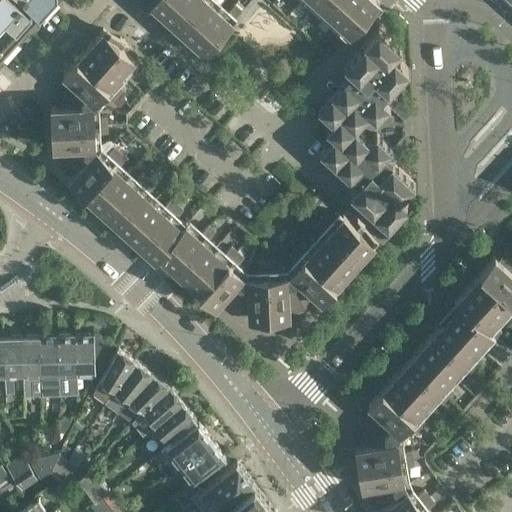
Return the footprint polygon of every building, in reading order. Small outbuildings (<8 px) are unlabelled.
[(0,0),(0,51),(46,0),(0,0)] [(147,0),(206,52),(218,39),(222,42),(238,25),(234,21),(242,12),(235,6),(227,15),(211,0),(210,0),(147,0)] [(313,0),(317,2),(309,11),(320,22),(328,13),(345,28),(337,37),(343,43),(351,34),(355,37),(372,20),(368,16),(380,2),(377,0),(313,0)] [(162,257),(201,292),(216,306),(220,302),(233,313),(249,313),(250,318),(290,316),(290,310),(307,310),(319,297),(322,300),(375,242),(362,230),(365,226),(347,210),(336,223),(327,215),(316,226),(325,235),(310,251),(301,243),(290,255),(299,263),(291,272),(289,272),(276,274),(275,262),(259,263),(260,275),(246,275),(236,266),(244,257),(232,247),(224,255),(207,241),(216,232),(209,226),(209,225),(197,239),(187,230),(174,218),(182,209),(170,199),(162,208),(145,192),(153,184),(142,173),(134,182),(117,167),(125,158),(113,147),(105,156),(95,147),(94,133),(106,132),(105,117),(93,117),(92,104),(94,101),(102,92),(111,101),(122,89),(112,81),(128,64),(137,72),(143,66),(134,57),(137,54),(119,37),(115,41),(102,29),(62,73),(66,77),(55,90),(55,107),(50,107),(52,147),(57,147),(58,164),(71,176),(68,179),(154,258),(158,254),(162,258),(162,257)] [(333,124),(340,116),(356,130),(356,129),(369,115),(376,122),(391,106),(383,100),(410,70),(395,57),(402,50),(379,29),(345,66),(352,73),(318,110),(333,124)] [(320,152),(350,179),(357,186),(350,194),(388,228),(410,204),(402,197),(416,183),(386,156),(393,149),(377,134),(370,142),(356,129),(356,130),(340,116),(333,124),(326,131),(334,138),(320,152)] [(427,511),(425,508),(434,501),(424,489),(415,496),(408,486),(404,479),(402,467),(414,465),(412,450),(400,451),(398,439),(400,432),(408,422),(417,430),(428,419),(419,410),(434,394),(443,402),(453,390),(444,382),(460,366),(469,374),(479,362),(470,354),(479,345),(485,339),(490,332),(495,336),(501,330),(492,322),(507,305),(511,310),(511,256),(506,251),(498,260),(494,256),(455,300),(459,304),(455,308),(451,312),(447,317),(369,403),(373,407),(357,423),(361,446),(356,446),(362,486),(367,485),(369,498),(378,509),(374,511),(427,511)] [(92,330),(74,331),(76,371),(94,370),(93,355),(102,354),(109,338),(92,330)] [(76,371),(74,331),(56,332),(58,392),(76,392),(76,371)] [(22,393),(41,393),(38,332),(20,333),(22,373),(22,393)] [(41,393),(58,392),(56,332),(38,332),(41,393)] [(20,333),(3,333),(4,373),(5,390),(13,390),(12,373),(22,373),(20,333)] [(93,389),(100,393),(107,399),(134,357),(117,344),(93,389)] [(120,408),(151,369),(134,357),(107,399),(120,408)] [(135,419),(168,382),(151,369),(120,408),(135,419)] [(145,432),(182,399),(168,382),(135,419),(145,432)] [(182,399),(145,432),(146,434),(148,432),(151,437),(159,431),(165,439),(194,417),(182,399)] [(71,417),(60,417),(60,431),(64,431),(71,417)] [(171,464),(173,466),(211,438),(197,420),(160,449),(162,452),(162,458),(166,463),(171,464)] [(187,483),(224,455),(211,438),(173,466),(176,469),(175,475),(179,480),(184,480),(187,483)] [(76,448),(67,462),(73,469),(84,456),(76,448)] [(59,450),(43,453),(44,472),(49,471),(59,450)] [(67,462),(59,450),(49,471),(66,484),(77,474),(73,469),(67,462)] [(6,461),(21,483),(35,474),(20,451),(6,461)] [(43,453),(28,456),(39,474),(44,472),(43,453)] [(84,456),(73,469),(77,474),(79,477),(79,476),(92,466),(84,456)] [(193,493),(197,490),(214,511),(216,511),(253,484),(235,460),(199,488),(192,480),(178,491),(187,503),(195,496),(193,493)] [(79,476),(88,488),(101,477),(92,466),(79,476)] [(13,481),(7,472),(0,477),(0,488),(1,490),(13,481)] [(96,499),(106,491),(109,489),(101,477),(88,488),(96,499)] [(253,484),(216,511),(256,511),(268,504),(253,484)] [(95,511),(112,511),(114,511),(119,508),(106,491),(96,499),(90,504),(95,511)] [(49,511),(38,497),(17,511),(49,511)]
